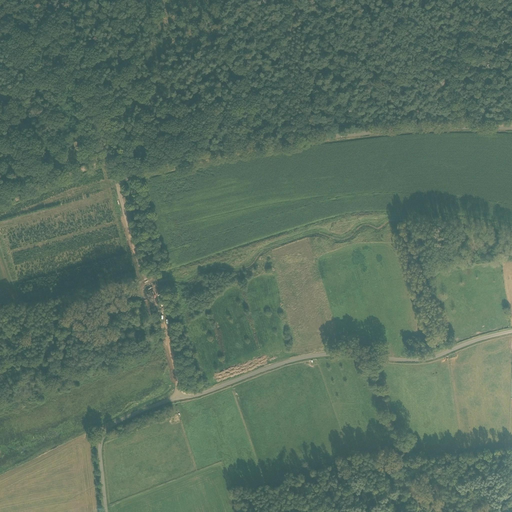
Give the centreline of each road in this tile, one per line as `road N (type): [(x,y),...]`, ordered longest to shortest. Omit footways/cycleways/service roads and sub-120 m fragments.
road 1 (unclassified): [(511,127),(265,143),(116,181)]
road 2 (unclassified): [(178,396),(310,356),(417,360),(511,331)]
road 3 (unclassified): [(178,396),(116,181)]
road 4 (unclassified): [(116,181),(72,95),(0,30)]
road 5 (unclassified): [(105,511),(102,436),(178,396)]
